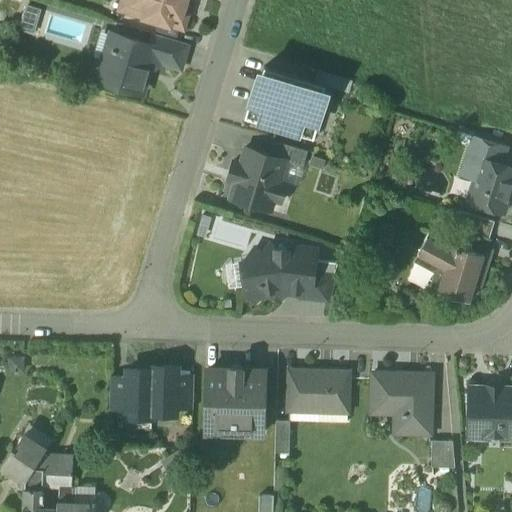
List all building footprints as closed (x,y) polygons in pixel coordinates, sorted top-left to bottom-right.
[(125,0),(123,11),(183,29),(191,0),(125,0)] [(41,11),(26,6),(19,30),(34,35),(41,11)] [(150,45),(120,35),(116,49),(109,46),(101,72),(120,78),(118,86),(142,94),(149,69),(162,62),(180,68),(188,44),(154,33),(150,45)] [(320,103),(325,86),(315,83),(265,68),(259,86),(257,85),(251,106),(258,108),(254,122),(304,137),(308,124),(318,127),(324,105),(320,103)] [(318,71),(315,83),(325,86),(349,93),(353,82),(318,71)] [(507,146),(473,135),(465,161),(479,165),(481,158),(502,164),(507,146)] [(308,152),(272,141),(268,155),(286,161),(286,162),(304,167),(308,152)] [(268,155),(245,148),(240,163),(234,161),(231,172),(237,174),(229,199),(262,208),(265,199),(280,204),(285,184),(279,182),(286,162),(286,161),(268,155)] [(511,167),(502,164),(481,158),(479,165),(468,201),(489,207),(490,211),(499,214),(504,212),(511,184),(511,167)] [(494,221),(460,211),(457,221),(489,238),(494,221)] [(460,245),(459,248),(455,246),(430,233),(418,254),(445,268),(438,291),(476,302),(489,257),(471,251),(472,249),(471,246),(469,244),(467,243),(464,242),(462,243),(460,245)] [(271,245),(263,255),(256,249),(246,261),(242,262),(247,298),(250,298),(256,302),(260,296),(264,296),(266,292),(278,291),(278,295),(282,298),(287,294),(286,291),(299,293),(301,280),(308,274),(314,275),(314,273),(317,250),(292,247),(283,255),(271,245)] [(429,283),(429,272),(410,272),(410,283),(429,283)] [(314,275),(308,274),(301,280),(299,293),(301,295),(327,298),(334,277),(314,273),(314,275)] [(178,367),(151,366),(151,370),(152,370),(151,414),(152,414),(176,415),(177,409),(178,375),(178,367)] [(264,370),(242,370),(242,368),(230,367),(230,369),(207,369),(206,433),(263,435),(264,370)] [(151,370),(127,369),(126,377),(125,411),(125,417),(152,418),(152,414),(151,414),(152,370),(151,370)] [(349,372),(290,371),(287,411),(347,414),(349,372)] [(432,375),(373,373),(371,413),(401,414),(400,434),(429,435),(432,375)] [(194,375),(178,375),(177,409),(193,409),(194,375)] [(126,377),(110,377),(109,411),(125,411),(126,377)] [(511,389),(470,388),(469,419),(472,419),(472,433),(499,434),(499,437),(511,437),(511,389)] [(289,422),(276,421),(275,453),(288,453),(289,422)] [(23,436),(14,449),(13,448),(1,466),(24,482),(32,470),(41,456),(45,450),(23,436)] [(452,442),(432,442),(431,468),(455,468),(452,442)] [(73,457),(41,456),(32,470),(44,470),(43,508),(58,508),(58,502),(59,486),(72,486),(73,457)] [(32,470),(24,482),(23,511),(57,511),(58,508),(43,508),(44,470),(32,470)] [(143,477),(132,470),(121,489),(132,496),(143,477)] [(72,486),(59,486),(58,502),(75,503),(76,486),(72,486)] [(273,511),(274,493),(260,493),(259,511),(273,511)] [(75,503),(58,502),(58,508),(57,511),(94,511),(95,504),(75,503)]
